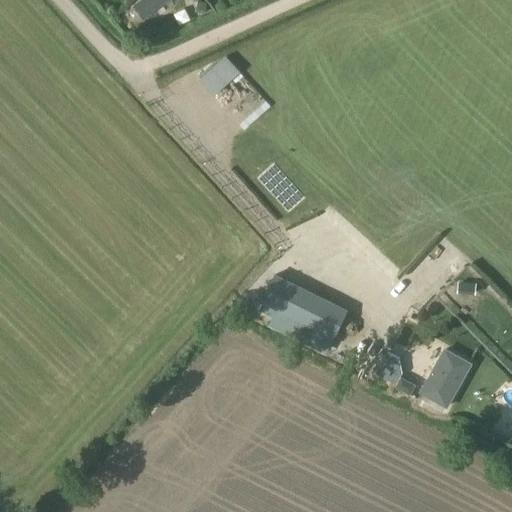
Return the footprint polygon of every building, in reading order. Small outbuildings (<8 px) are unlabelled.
[(145,15),(163,0),(139,0),(135,4),(145,15)] [(184,25),(171,29),(176,41),(188,36),(184,25)] [(222,73),(190,97),(198,107),(230,83),(222,73)] [(387,164),(322,233),(392,298),(457,229),(387,164)] [(348,311),(275,274),(261,302),(334,338),(348,311)] [(470,360),(445,347),(423,390),(448,403),(470,360)]
